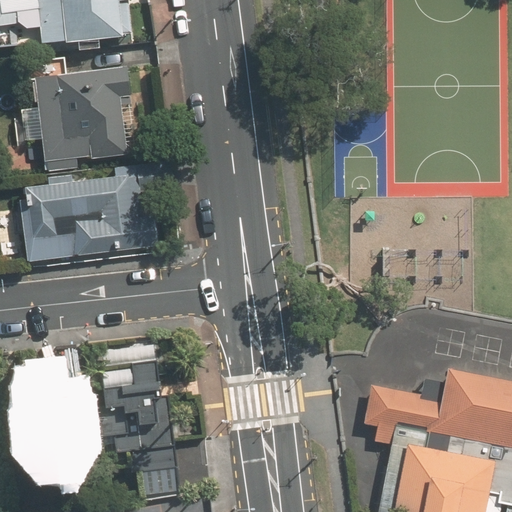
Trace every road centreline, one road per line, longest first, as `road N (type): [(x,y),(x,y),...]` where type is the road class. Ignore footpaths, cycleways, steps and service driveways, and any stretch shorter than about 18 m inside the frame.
road 1 (secondary): [(212,0),(249,282)]
road 2 (residential): [(0,312),(249,282)]
road 3 (secondary): [(249,282),(278,511)]
